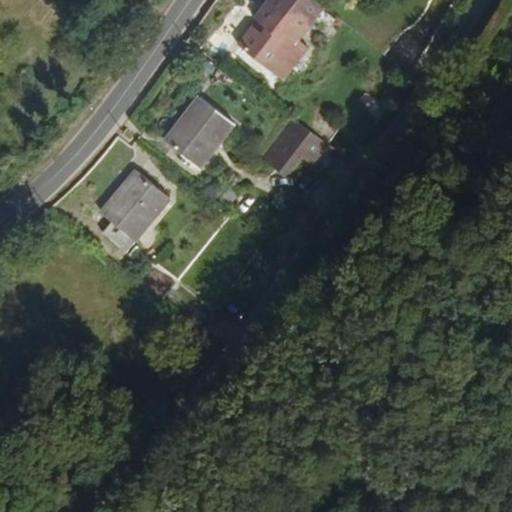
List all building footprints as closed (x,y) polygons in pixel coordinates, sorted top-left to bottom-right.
[(330,10),(318,0),(278,0),(262,19),(273,29),(266,37),(258,29),(246,43),(278,72),(291,55),(299,64),(312,50),(303,41),(330,10)] [(371,6),(351,29),(378,52),(397,29),(371,6)] [(291,55),(278,72),(286,79),(299,64),(291,55)] [(202,94),(166,136),(197,164),(234,122),(202,94)] [(296,124),(315,140),(324,131),(333,123),(312,104),(296,124)] [(267,160),(285,178),(315,140),(296,124),(267,160)] [(135,162),(100,203),(108,211),(98,222),(121,244),(166,192),(135,162)]
